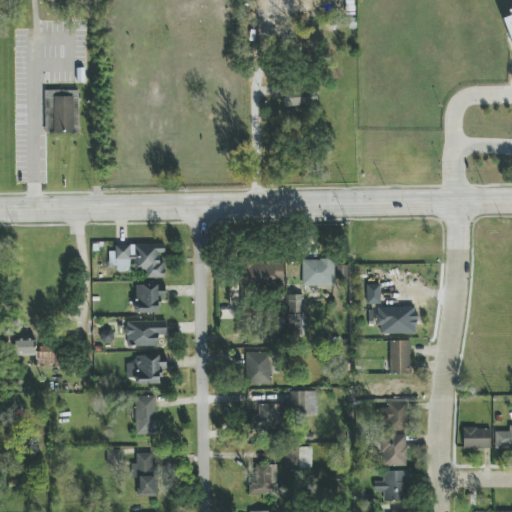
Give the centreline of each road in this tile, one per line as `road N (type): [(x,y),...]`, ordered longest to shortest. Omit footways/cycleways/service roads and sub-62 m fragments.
road 1 (tertiary): [(511,201),(0,210)]
road 2 (residential): [(454,203),(442,511)]
road 3 (residential): [(204,208),(207,511)]
